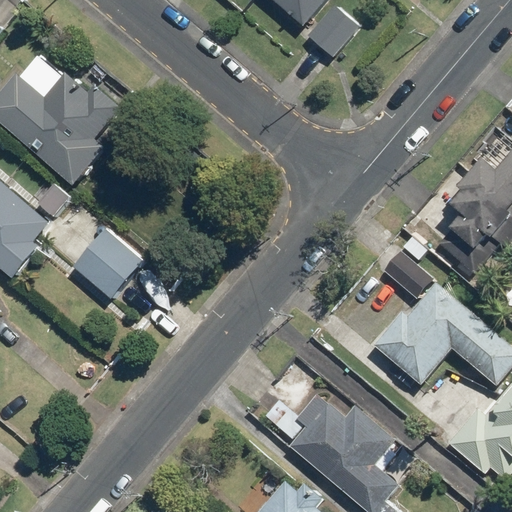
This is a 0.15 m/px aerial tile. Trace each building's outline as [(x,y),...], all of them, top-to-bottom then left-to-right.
[(276,0),(309,27),(332,0),(276,0)] [(340,6),(315,35),(340,56),(365,27),(340,6)] [(0,43),(15,25),(0,13),(0,43)] [(55,97),(27,73),(0,104),(0,114),(83,185),(117,145),(108,138),(129,112),(78,69),(55,97)] [(511,155),(505,149),(461,199),(476,212),(466,224),(492,247),(506,231),(511,236),(511,155)] [(47,241),(65,220),(0,167),(0,258),(25,278),(52,245),(47,241)] [(98,211),(79,233),(97,248),(82,266),(124,299),(157,259),(98,211)] [(424,299),(440,280),(407,251),(391,270),(424,299)] [(428,387),(459,351),(504,388),(511,378),(511,340),(444,283),(415,317),(409,312),(380,347),(428,387)] [(0,303),(0,293),(2,291),(0,289),(0,327),(12,314),(0,303)] [(511,482),(511,392),(492,416),(485,411),(456,444),(493,476),(498,470),(511,482)] [(407,486),(383,466),(404,441),(363,407),(354,417),(334,400),(326,410),(318,404),(305,420),(315,428),(298,448),(377,511),(407,511),(395,502),(407,486)] [(328,511),(324,509),(332,500),(313,484),(306,492),(294,482),(268,511),(328,511)]
